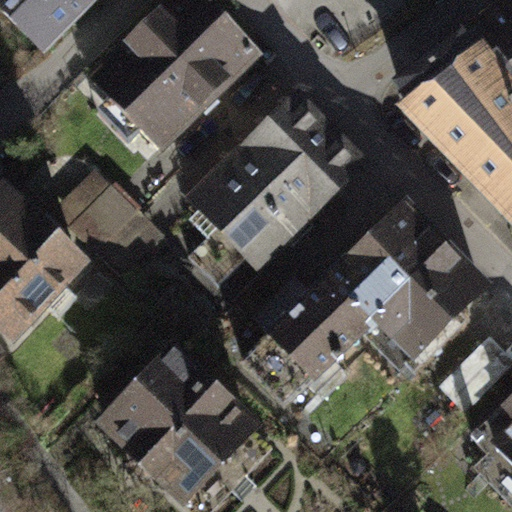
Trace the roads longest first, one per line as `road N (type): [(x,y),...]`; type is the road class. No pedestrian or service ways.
road 1 (residential): [(356,95),(511,258)]
road 2 (residential): [(0,131),(138,0)]
road 3 (residential): [(356,95),(476,0)]
